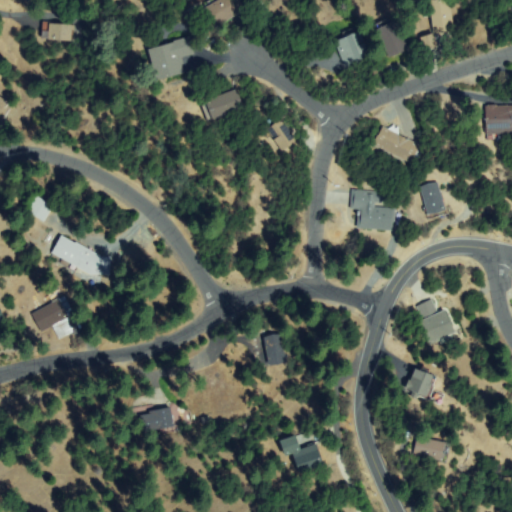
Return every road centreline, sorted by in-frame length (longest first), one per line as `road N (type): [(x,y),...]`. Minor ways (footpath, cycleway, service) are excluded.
road 1 (residential): [(381,315),(312,285),(260,293),(216,304),(186,331),(128,352),(0,374)]
road 2 (residential): [(399,511),(363,414),(381,315),(396,283),(432,253),(472,247),(511,255)]
road 3 (residential): [(312,285),(320,173),(338,124),(378,97),(511,51)]
road 4 (residential): [(216,304),(176,241),(108,177),(66,159),(0,149)]
